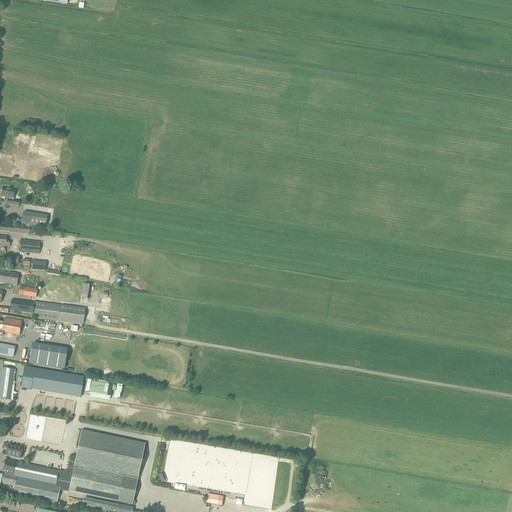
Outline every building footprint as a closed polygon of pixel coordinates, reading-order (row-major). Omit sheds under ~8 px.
[(0,160),(0,172),(11,174),(13,162),(1,161),(1,160),(0,160)] [(10,188),(10,189),(3,188),(2,192),(2,193),(1,193),(1,194),(1,195),(2,196),(1,197),(9,198),(8,205),(19,207),(20,202),(13,200),(15,189),(10,188)] [(24,212),(22,224),(45,228),(47,216),(24,212)] [(9,232),(29,234),(30,232),(34,233),(35,230),(30,229),(15,227),(0,225),(0,230),(9,232)] [(0,246),(6,247),(6,246),(9,246),(10,241),(6,241),(7,237),(0,236),(0,246)] [(21,240),(19,252),(39,254),(40,242),(21,240)] [(30,260),(18,259),(19,258),(6,257),(5,266),(12,267),(29,269),(30,260)] [(0,272),(0,282),(17,285),(18,275),(0,272)] [(82,283),(80,297),(88,299),(90,284),(82,283)] [(25,287),(25,288),(20,287),(19,294),(24,295),(24,296),(36,297),(37,289),(26,287),(25,287)] [(85,309),(62,306),(34,302),(34,303),(12,300),(10,311),(33,314),(32,318),(60,321),(83,325),(85,309)] [(0,319),(0,331),(19,335),(22,322),(4,318),(4,321),(0,319)] [(67,352),(32,346),(29,364),(64,369),(67,352)] [(80,398),(84,377),(24,367),(21,388),(80,398)] [(2,368),(0,385),(0,398),(10,400),(14,370),(2,368)] [(80,431),(74,467),(73,468),(68,467),(66,473),(16,462),(5,460),(2,475),(0,474),(0,483),(14,486),(12,495),(57,505),(60,491),(68,493),(69,491),(132,505),(145,444),(80,431)] [(5,456),(20,459),(23,448),(7,445),(5,456)] [(223,497),(208,494),(206,503),(222,506),(223,497)]
